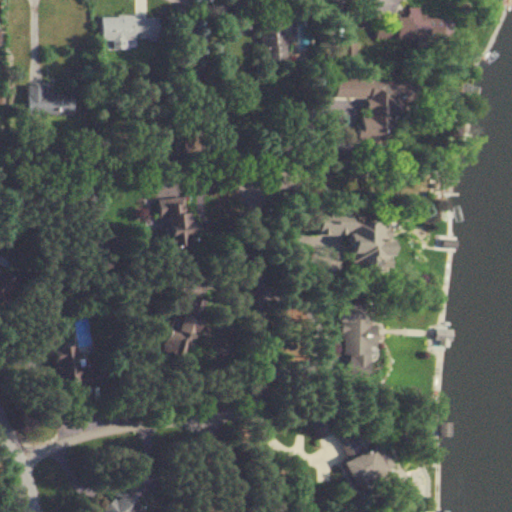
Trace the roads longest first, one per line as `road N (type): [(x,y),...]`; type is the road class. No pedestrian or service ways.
road 1 (residential): [(18,459),(83,436),(224,410),(244,355),(237,184),(244,175),(322,177)]
road 2 (residential): [(18,459),(30,178)]
